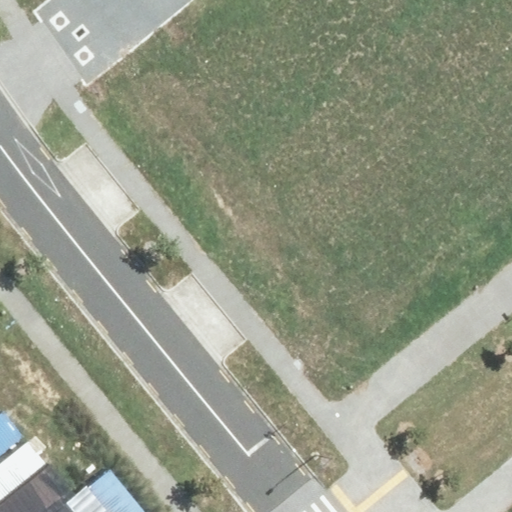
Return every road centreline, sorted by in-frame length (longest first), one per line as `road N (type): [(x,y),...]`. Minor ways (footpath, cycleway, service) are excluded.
road 1 (residential): [(280,511),(0,154)]
road 2 (residential): [(0,104),(128,0)]
